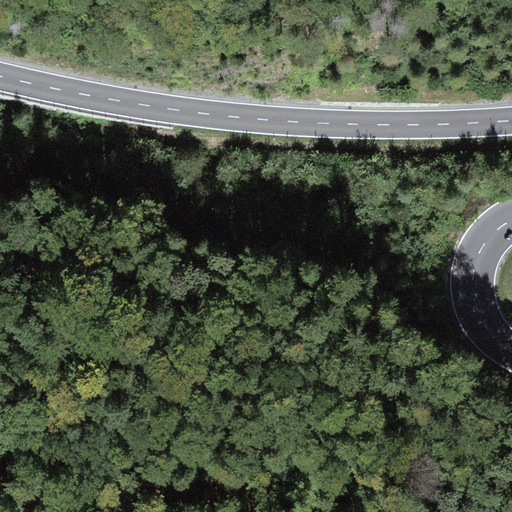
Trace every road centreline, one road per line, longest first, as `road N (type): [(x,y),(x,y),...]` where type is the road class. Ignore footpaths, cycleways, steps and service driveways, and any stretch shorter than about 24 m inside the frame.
road 1 (secondary): [(511,119),(260,119),(0,76)]
road 2 (secondary): [(511,352),(485,326),(473,288),(479,253),(511,219)]
